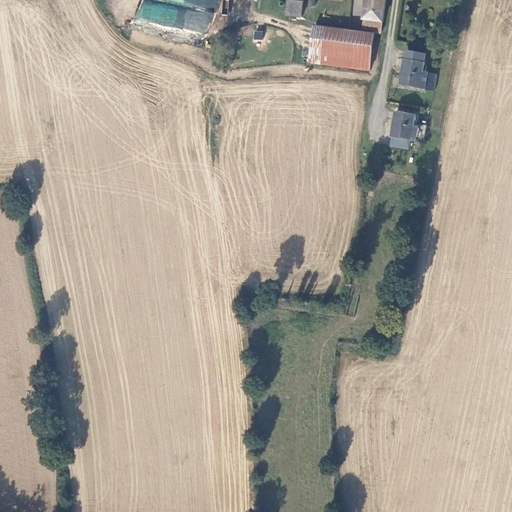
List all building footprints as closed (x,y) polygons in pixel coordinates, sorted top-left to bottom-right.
[(140,0),(137,20),(210,34),(217,0),(140,0)] [(366,0),(363,21),(384,24),(387,0),(366,0)] [(300,2),(284,2),(284,17),(299,18),(300,2)] [(361,32),(383,35),(384,24),(363,21),(361,32)] [(377,36),(317,28),(312,60),(374,69),(377,36)] [(262,40),(263,31),(254,30),(253,39),(262,40)] [(427,55),(406,52),(405,60),(401,59),(400,67),(404,68),(401,85),(422,88),(427,55)] [(217,71),(215,86),(223,87),(226,72),(217,71)] [(426,90),(435,91),(439,75),(428,73),(426,90)] [(419,115),(399,112),(395,138),(415,141),(419,115)] [(420,124),(417,142),(424,143),(427,125),(420,124)]
